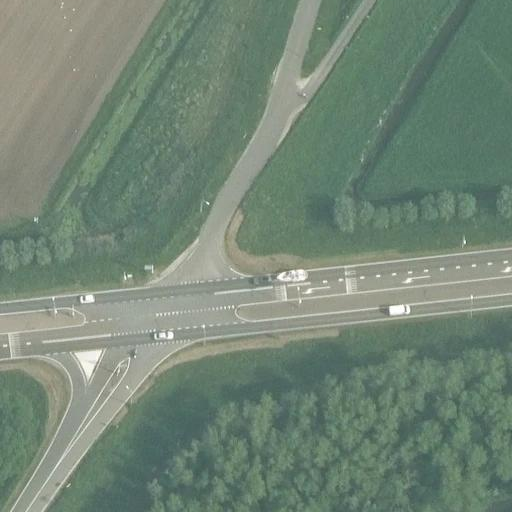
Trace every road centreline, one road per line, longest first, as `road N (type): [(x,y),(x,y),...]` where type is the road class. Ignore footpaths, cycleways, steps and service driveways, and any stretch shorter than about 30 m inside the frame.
road 1 (primary): [(159,337),(511,299)]
road 2 (primary): [(511,258),(174,297)]
road 3 (unclassified): [(174,297),(280,134)]
road 4 (primary): [(174,297),(0,313)]
road 5 (unclassified): [(280,134),(369,0)]
road 6 (unclassified): [(280,134),(310,0)]
road 7 (primary): [(0,350),(121,340)]
